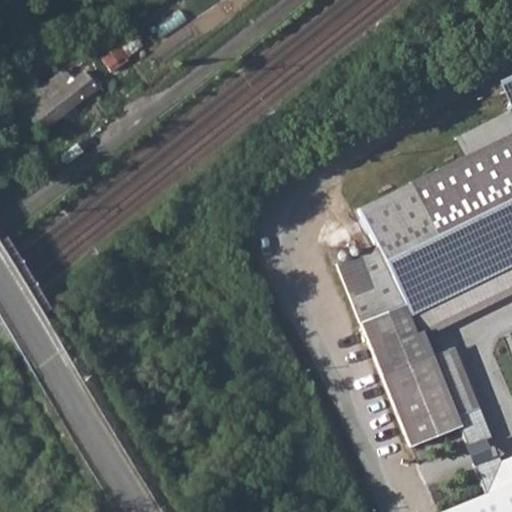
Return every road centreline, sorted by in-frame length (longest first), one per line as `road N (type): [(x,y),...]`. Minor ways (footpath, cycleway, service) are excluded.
road 1 (residential): [(390,511),(275,239),(285,208),(348,154),(511,63)]
road 2 (residential): [(0,224),(293,0)]
road 3 (unclassified): [(0,282),(139,511)]
road 4 (unknown): [(390,511),(511,448)]
